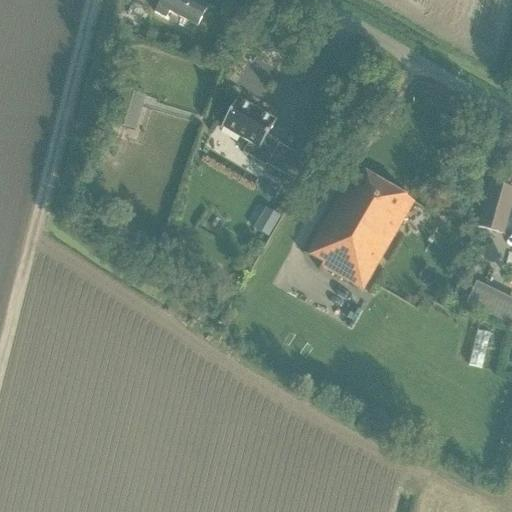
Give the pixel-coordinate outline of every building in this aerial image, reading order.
[(170,13),(198,27),(208,8),(193,0),(161,0),(154,14),(166,19),(170,13)] [(136,130),(146,96),(122,88),(111,122),(136,130)] [(249,144),(243,154),(266,168),(280,143),(268,136),(275,123),(238,100),(222,128),(249,144)] [(284,177),(289,163),(273,157),(268,171),(284,177)] [(364,293),(415,205),(355,171),(307,255),(323,265),(321,268),(364,293)] [(502,235),(511,194),(511,189),(489,183),(477,228),(502,235)] [(411,272),(406,282),(435,296),(440,285),(411,272)] [(275,281),(269,301),(303,310),(308,290),(275,281)] [(464,317),(458,331),(432,321),(424,342),(485,366),(498,331),(464,317)] [(295,383),(307,339),(274,331),(270,343),(262,341),(253,372),(295,383)] [(452,461),(488,467),(501,389),(465,383),(452,461)]
